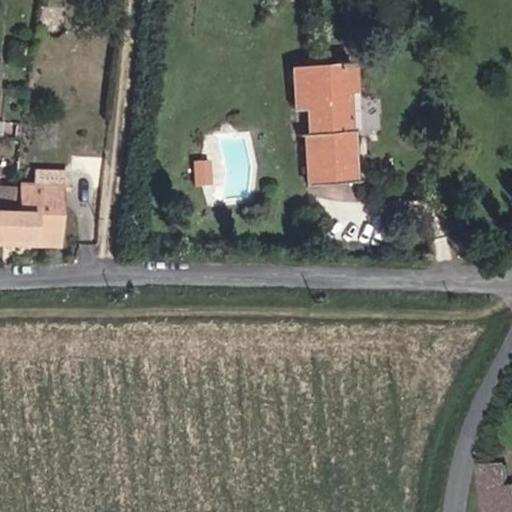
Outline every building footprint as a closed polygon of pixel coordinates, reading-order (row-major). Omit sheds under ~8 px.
[(353,182),(345,90),(352,90),(350,65),(291,70),(294,108),(306,107),(308,135),(304,135),(308,186),(353,182)] [(210,185),(207,161),(192,162),(194,186),(210,185)] [(66,187),(66,172),(34,171),(34,186),(59,187),(66,187)] [(0,243),(57,245),(59,187),(34,186),(20,186),(19,213),(0,212),(0,243)] [(511,511),(511,489),(510,489),(508,462),(481,465),(485,511),(511,511)]
